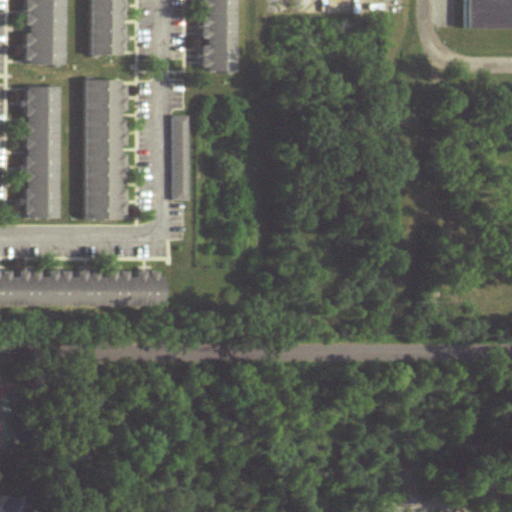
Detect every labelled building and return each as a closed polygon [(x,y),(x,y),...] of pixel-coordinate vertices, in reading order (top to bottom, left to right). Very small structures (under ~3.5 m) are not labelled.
[(21,0),(21,66),(61,66),(61,0),(21,0)] [(87,0),(87,57),(121,57),(120,0),(87,0)] [(231,0),(198,0),(198,74),(232,74),(231,0)] [(511,0),(465,0),(466,30),(511,30),(511,0)] [(82,81),(82,222),(121,222),(122,81),(82,81)] [(55,221),(56,88),(22,88),(21,221),(55,221)] [(168,202),(185,202),(185,117),(168,117),(168,202)] [(0,307),(159,308),(159,272),(97,272),(97,273),(67,273),(67,271),(42,271),(42,272),(0,271),(0,307)] [(0,511),(28,511),(30,510),(0,495),(0,511)]
